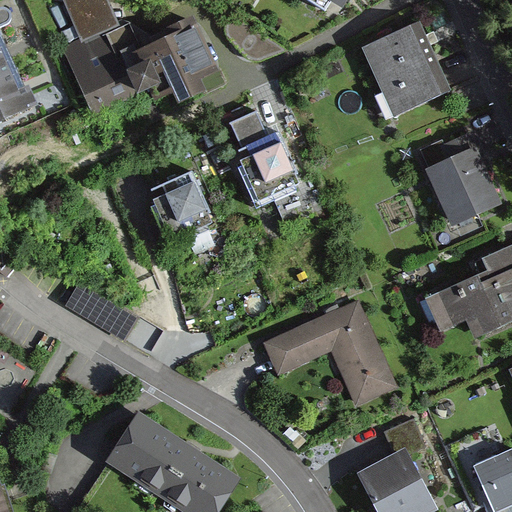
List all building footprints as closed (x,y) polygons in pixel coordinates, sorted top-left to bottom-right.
[(322,0),(342,12),(349,0),(322,0)] [(0,125),(36,110),(0,26),(0,125)] [(103,38),(63,57),(87,109),(156,77),(166,99),(211,78),(187,27),(114,61),(103,38)] [(421,30),(364,56),(394,120),(450,94),(421,30)] [(283,141),(240,159),(261,208),(304,189),(283,141)] [(492,203),(468,150),(423,170),(447,223),(492,203)] [(191,172),(149,190),(169,239),(212,221),(191,172)] [(0,267),(12,274),(24,253),(0,239),(0,267)] [(458,319),(465,338),(511,319),(511,261),(420,296),(432,329),(458,319)] [(126,338),(134,324),(80,293),(72,307),(126,338)] [(356,304),(260,343),(273,373),(329,350),(351,407),(391,391),(356,304)] [(215,511),(234,484),(133,420),(105,465),(179,511),(215,511)] [(511,511),(511,451),(474,469),(493,511),(511,511)] [(431,511),(404,461),(366,482),(382,511),(431,511)]
